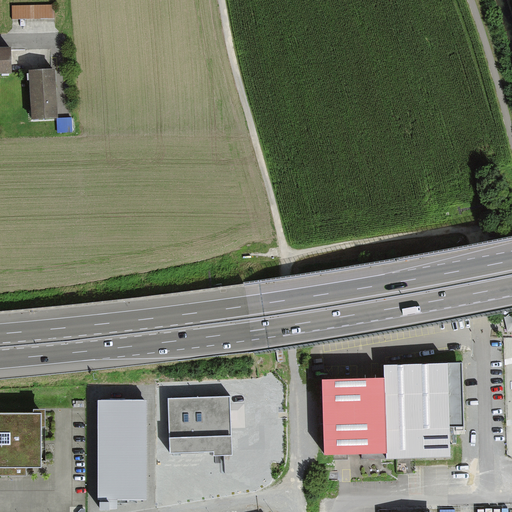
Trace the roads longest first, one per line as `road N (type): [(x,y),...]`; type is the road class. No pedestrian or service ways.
road 1 (residential): [(302,511),(285,255),(222,0)]
road 2 (motorway): [(511,260),(262,303),(0,333)]
road 3 (motorway): [(0,359),(266,328)]
road 4 (motorway): [(266,328),(511,285)]
road 5 (motorway): [(266,328),(357,327),(511,299)]
road 6 (track): [(285,255),(511,224)]
road 7 (residential): [(0,40),(58,40),(63,114)]
